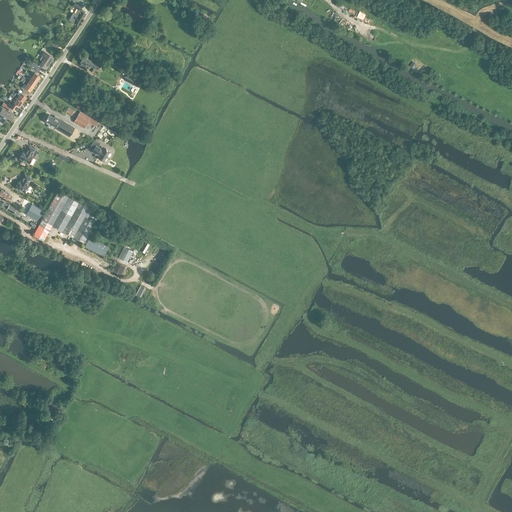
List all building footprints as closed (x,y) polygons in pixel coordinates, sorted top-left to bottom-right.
[(72,14),(69,20),(71,21),(78,25),(85,14),(85,13),(84,13),(80,10),(82,7),(75,3),(73,6),(78,9),(76,14),(75,15),(72,14)] [(46,68),(53,57),(44,52),(40,59),(42,61),(39,64),(46,68)] [(96,63),(84,56),(80,62),(82,63),(80,65),(86,68),(88,64),(94,68),(92,71),(96,73),(100,66),(103,68),(104,66),(97,62),(96,63)] [(36,82),(40,77),(34,73),(31,78),(36,82)] [(36,82),(31,78),(29,76),(27,79),(29,80),(28,83),(33,86),(36,82)] [(135,86),(137,83),(125,76),(123,79),(135,86)] [(33,86),(28,83),(24,80),(22,78),(21,80),(23,82),(23,83),(24,84),(26,85),(25,88),(30,91),(33,86)] [(14,95),(22,101),(26,96),(20,93),(19,95),(15,93),(15,94),(12,92),(11,94),(14,95)] [(19,106),(22,101),(14,95),(11,94),(10,95),(8,99),(19,106)] [(16,111),(19,106),(8,99),(7,100),(9,102),(9,103),(12,105),(10,107),(16,111)] [(70,116),(73,111),(68,108),(65,113),(70,116)] [(11,120),(13,115),(2,109),(0,112),(0,113),(2,115),(0,118),(0,120),(3,122),(6,117),(11,120)] [(80,112),(73,122),(77,124),(84,129),(88,122),(91,118),(80,112)] [(53,117),(49,115),(44,122),(69,137),(74,128),(54,116),(53,117)] [(96,145),(92,151),(98,155),(97,157),(104,161),(105,161),(106,161),(107,159),(107,158),(106,157),(110,151),(107,150),(107,149),(106,149),(103,147),(102,149),(96,145)] [(36,153),(33,152),(35,150),(29,146),(25,153),(23,151),(20,158),(29,163),(32,157),(34,157),(36,153)] [(69,162),(71,158),(59,153),(58,157),(69,162)] [(27,185),(31,178),(25,175),(21,182),(19,181),(15,188),(24,193),(28,186),(27,185)] [(8,195),(1,190),(0,191),(0,198),(4,201),(6,198),(8,199),(10,196),(8,195)] [(90,233),(100,214),(58,190),(33,235),(43,241),(52,225),(84,243),(85,242),(87,243),(85,246),(104,256),(109,247),(91,238),(93,234),(90,233)] [(3,202),(1,207),(6,210),(19,217),(21,215),(18,214),(19,211),(9,205),(3,202)] [(37,221),(43,210),(32,204),(26,214),(37,221)] [(127,262),(133,252),(124,247),(119,258),(127,262)] [(117,261),(112,270),(125,277),(127,272),(128,271),(124,269),(126,266),(117,261)] [(142,285),(137,295),(141,297),(146,288),(142,285)] [(75,381),(69,378),(66,384),(72,387),(75,381)] [(61,404),(52,398),(49,403),(58,409),(61,404)]
